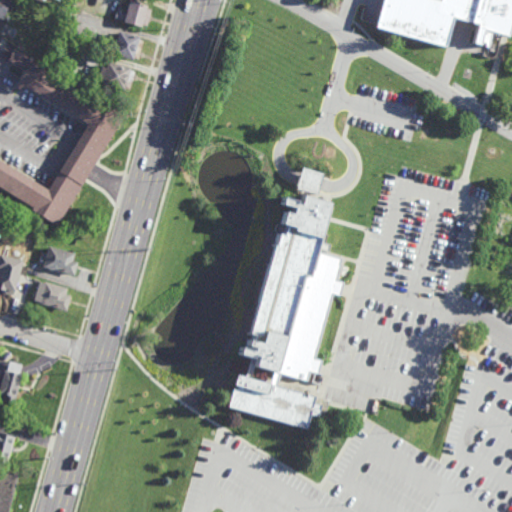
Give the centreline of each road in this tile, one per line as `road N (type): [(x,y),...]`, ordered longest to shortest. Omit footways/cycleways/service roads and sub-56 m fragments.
road 1 (primary): [(52,511),(172,85)]
road 2 (residential): [(284,0),(511,132)]
